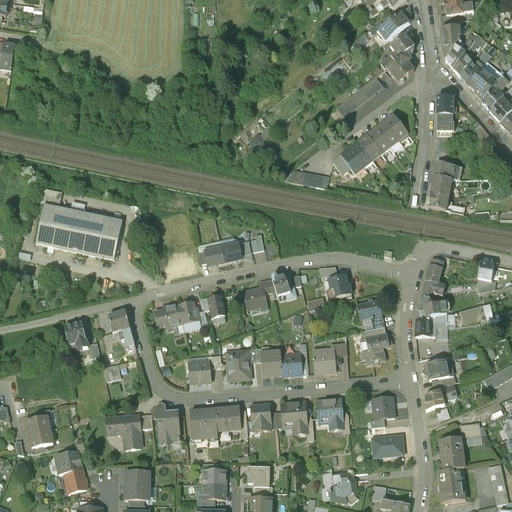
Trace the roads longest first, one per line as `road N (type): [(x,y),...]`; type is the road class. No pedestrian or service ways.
road 1 (residential): [(410,383),(173,397),(153,378),(136,311),(149,294),(297,261),(415,272)]
road 2 (residential): [(417,206),(429,73)]
road 3 (residential): [(417,511),(424,469),(410,383)]
